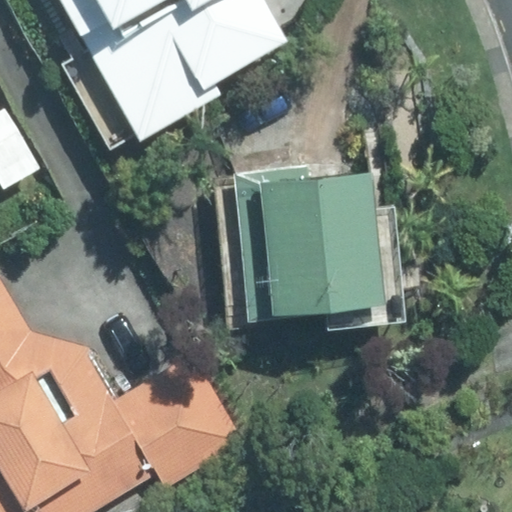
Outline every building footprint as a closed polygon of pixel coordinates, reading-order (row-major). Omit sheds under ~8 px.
[(248,0),(180,0),(196,29),(248,0)] [(41,160),(4,103),(0,105),(0,181),(3,185),(41,160)] [(365,280),(355,146),(222,156),(233,304),(307,299),(306,285),(365,280)] [(80,336),(22,319),(0,282),(0,511),(54,511),(81,496),(91,511),(155,472),(158,480),(239,432),(186,343),(105,390),(78,345),(80,336)] [(350,511),(339,491),(299,511),(350,511)]
